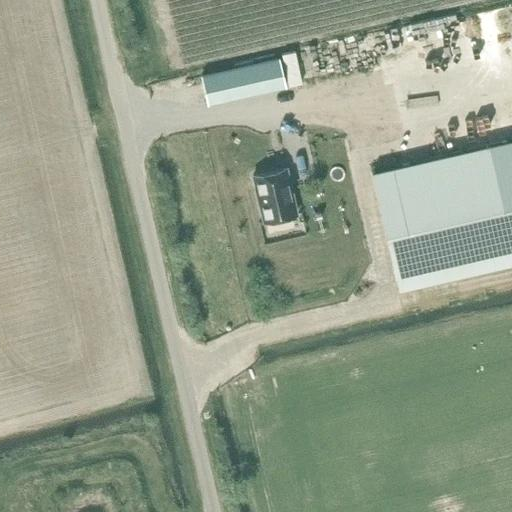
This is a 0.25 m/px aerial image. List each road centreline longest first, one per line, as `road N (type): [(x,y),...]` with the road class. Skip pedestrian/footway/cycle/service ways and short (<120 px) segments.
road 1 (unclassified): [(210,511),(96,0)]
road 2 (track): [(351,313),(511,277)]
